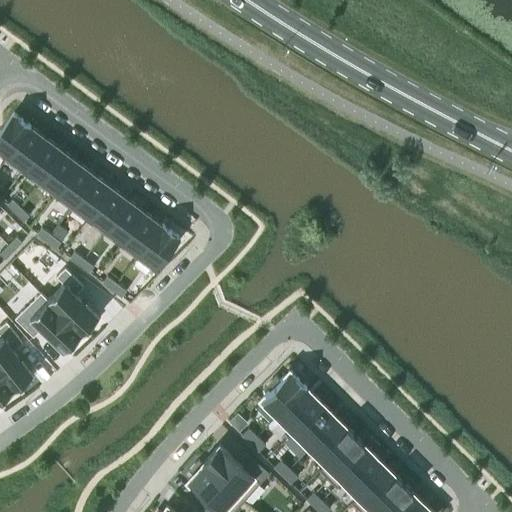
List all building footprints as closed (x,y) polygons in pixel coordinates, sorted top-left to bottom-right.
[(14,111),(0,129),(0,148),(8,155),(31,124),(14,111)] [(31,124),(8,155),(24,167),(47,136),(31,124)] [(47,136),(24,167),(41,179),(64,148),(47,136)] [(64,148),(41,179),(57,191),(80,160),(64,148)] [(80,160),(57,191),(73,204),(96,173),(80,160)] [(96,173),(73,204),(90,216),(113,185),(96,173)] [(113,185),(90,216),(106,228),(129,197),(113,185)] [(12,197),(7,203),(15,211),(21,206),(12,197)] [(129,197),(106,228),(122,240),(145,209),(129,197)] [(21,206),(15,211),(24,220),(29,214),(21,206)] [(145,209),(122,240),(139,252),(162,221),(145,209)] [(162,221),(139,252),(156,265),(179,234),(162,221)] [(42,225),(37,232),(47,239),(51,233),(42,225)] [(51,233),(47,239),(56,246),(61,240),(51,233)] [(16,234),(8,243),(14,249),(22,240),(16,234)] [(8,243),(0,250),(0,252),(5,257),(14,249),(8,243)] [(75,250),(70,256),(79,263),(84,257),(75,250)] [(84,257),(79,263),(89,271),(94,264),(84,257)] [(48,297),(47,297),(81,331),(84,329),(85,331),(98,318),(96,317),(98,314),(75,292),(84,284),(65,265),(56,274),(63,281),(48,297)] [(107,274),(102,281),(112,288),(117,282),(107,274)] [(117,282),(112,288),(122,295),(126,289),(117,282)] [(41,290),(15,316),(33,335),(42,326),(64,349),(67,346),(68,348),(81,335),(79,334),(81,331),(47,297),(48,297),(41,290)] [(0,331),(2,335),(0,336),(0,369),(14,387),(16,385),(18,387),(32,376),(30,375),(33,373),(13,347),(23,340),(6,319),(0,324),(0,331)] [(270,387),(261,397),(277,413),(273,416),(274,417),(306,385),(307,384),(290,368),(289,368),(280,377),(276,373),(266,383),(270,387)] [(0,400),(13,391),(11,389),(14,387),(0,369),(0,400)] [(306,385),(274,417),(291,433),(323,401),(306,385)] [(323,401),(291,433),(307,449),(339,417),(323,401)] [(339,417),(307,449),(322,464),(319,468),(320,469),(355,432),(347,424),(347,425),(339,417)] [(250,441),(257,434),(249,426),(242,433),(250,441)] [(355,432),(320,469),(336,484),(371,449),(363,441),(363,440),(355,432)] [(259,450),(266,443),(257,434),(250,441),(259,450)] [(219,443),(204,460),(244,498),(270,470),(252,454),(243,464),(220,443),(219,444),(219,443)] [(371,449),(336,484),(336,485),(340,482),(354,496),(351,500),(352,501),(387,465),(371,449)] [(194,472),(188,478),(211,499),(201,510),(203,511),(231,511),(244,498),(204,460),(203,462),(199,458),(190,468),(194,472)] [(283,473),(290,466),(281,458),(274,465),(283,473)] [(387,465),(352,501),(363,511),(372,511),(404,480),(396,472),(396,473),(387,465)] [(291,482),(298,475),(290,466),(283,473),(291,482)] [(404,480),(372,511),(374,511),(376,510),(377,511),(404,511),(420,497),(412,489),(412,488),(404,480)] [(315,505),(322,498),(313,490),(306,497),(315,505)] [(435,511),(420,497),(404,511),(435,511)] [(321,511),(325,511),(330,507),(322,498),(315,505),(321,511)] [(157,508),(154,511),(203,511),(201,510),(199,511),(178,511),(167,503),(162,511),(157,508)]
